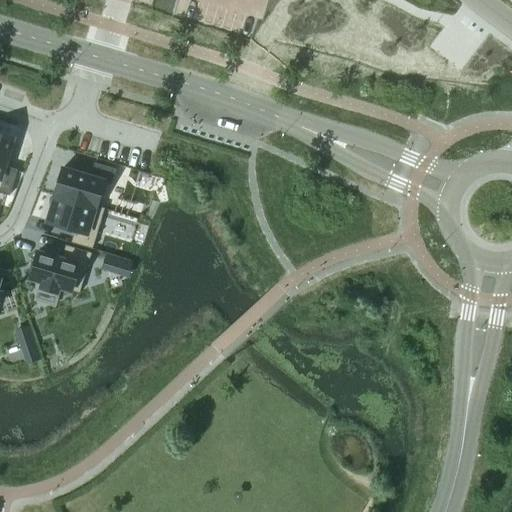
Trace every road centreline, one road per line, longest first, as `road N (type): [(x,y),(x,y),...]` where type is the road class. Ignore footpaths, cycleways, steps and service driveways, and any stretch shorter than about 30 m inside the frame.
road 1 (tertiary): [(95,60),(333,139)]
road 2 (tertiary): [(476,258),(464,357),(472,394)]
road 3 (tertiary): [(472,394),(490,356),(507,263)]
road 4 (tertiary): [(333,139),(354,164),(448,207)]
road 5 (tertiary): [(461,177),(333,139)]
road 6 (residential): [(0,237),(16,221),(48,124)]
road 7 (tertiary): [(472,394),(442,511)]
